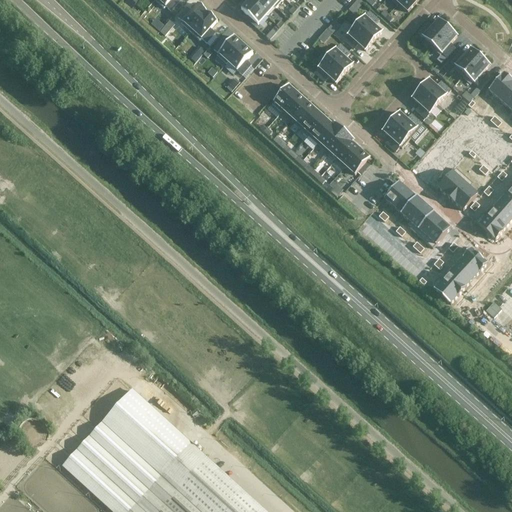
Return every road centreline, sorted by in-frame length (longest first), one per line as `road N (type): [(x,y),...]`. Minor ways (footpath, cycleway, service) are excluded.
road 1 (track): [(0,36),(511,504)]
road 2 (unknown): [(0,108),(448,511)]
road 3 (track): [(86,0),(401,291),(511,380)]
road 4 (secondary): [(17,0),(342,290)]
road 5 (secondary): [(342,290),(48,0)]
road 6 (secondary): [(511,441),(342,290)]
road 7 (track): [(0,500),(120,367)]
road 8 (residential): [(210,0),(336,112)]
road 9 (residential): [(511,245),(500,259),(394,163)]
road 10 (residential): [(395,46),(424,72),(366,137)]
